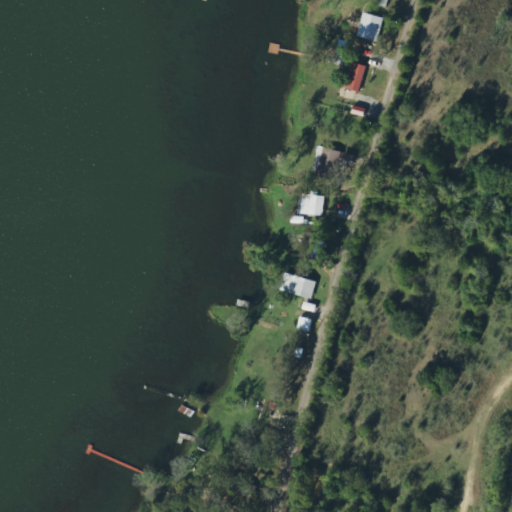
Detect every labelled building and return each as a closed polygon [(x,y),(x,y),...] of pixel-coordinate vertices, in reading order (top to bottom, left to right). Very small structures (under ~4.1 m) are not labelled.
[(386,18),(366,13),(360,37),(380,42),(386,18)] [(346,89),(363,93),(368,66),(351,63),(346,89)] [(315,174),(328,177),(330,165),(354,170),(356,154),(320,147),(315,174)] [(305,193),(303,214),(325,216),(327,195),(305,193)] [(281,290),(314,299),(319,282),(286,272),(281,290)] [(299,329),(311,332),(314,320),(303,317),(299,329)]
